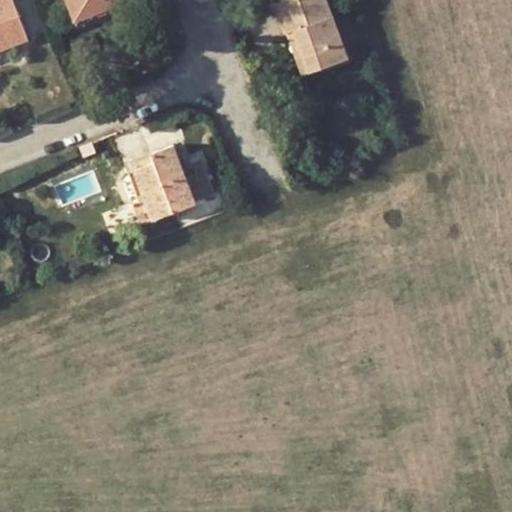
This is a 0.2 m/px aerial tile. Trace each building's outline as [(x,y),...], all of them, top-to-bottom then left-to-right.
[(0,0),(0,44),(29,33),(16,0),(0,0)] [(124,0),(70,0),(76,17),(124,1),(124,0)] [(333,0),(281,0),(291,27),(298,24),(316,68),(354,56),(333,0)] [(157,215),(222,191),(209,157),(199,160),(203,171),(194,175),(181,141),(159,149),(162,157),(140,167),(149,193),(157,215)] [(145,219),(157,215),(149,193),(137,197),(145,219)]
